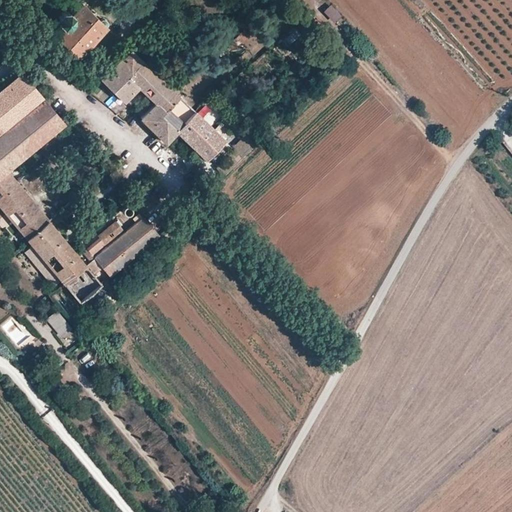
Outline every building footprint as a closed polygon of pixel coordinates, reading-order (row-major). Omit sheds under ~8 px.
[(322,8),(331,20),(339,14),(330,2),(322,8)] [(52,31),(78,56),(105,25),(82,3),(71,12),(67,11),(62,12),(58,16),(57,21),(59,24),(52,31)] [(100,76),(123,99),(138,85),(155,102),(170,87),(129,47),(100,76)] [(0,82),(0,122),(1,123),(40,91),(19,66),(0,82)] [(140,117),(165,141),(177,129),(222,172),(242,154),(195,111),(170,87),(155,102),(140,117)] [(0,123),(0,166),(3,164),(37,136),(45,145),(69,125),(40,91),(1,123),(0,123)] [(195,111),(242,154),(256,141),(208,96),(195,111)] [(0,201),(26,232),(46,215),(14,177),(3,164),(0,166),(0,201)] [(26,232),(62,276),(83,259),(46,215),(26,232)] [(91,255),(107,275),(155,235),(139,215),(120,231),(91,255)] [(83,247),(91,255),(120,231),(113,222),(83,247)] [(62,276),(79,295),(99,278),(83,259),(62,276)] [(58,335),(70,326),(56,307),(44,315),(58,335)]
